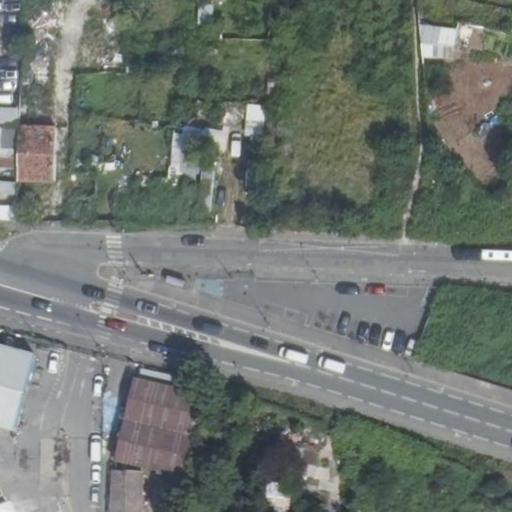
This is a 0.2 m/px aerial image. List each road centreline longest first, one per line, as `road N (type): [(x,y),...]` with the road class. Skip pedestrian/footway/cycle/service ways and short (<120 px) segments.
road 1 (residential): [(511,267),(114,249),(44,267)]
road 2 (secondary): [(13,297),(340,378)]
road 3 (secondary): [(340,378),(44,267)]
road 4 (secondary): [(511,432),(340,378)]
